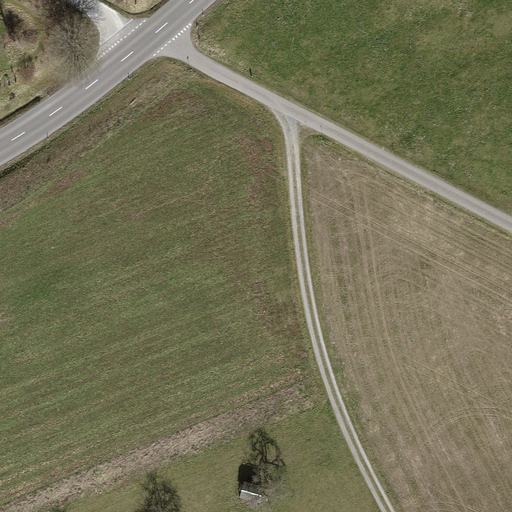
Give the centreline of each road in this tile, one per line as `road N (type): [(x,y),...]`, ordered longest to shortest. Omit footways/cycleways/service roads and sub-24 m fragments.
road 1 (track): [(393,511),(328,372),(311,308),(294,111)]
road 2 (residential): [(155,35),(511,225)]
road 3 (secondary): [(155,35),(0,148)]
